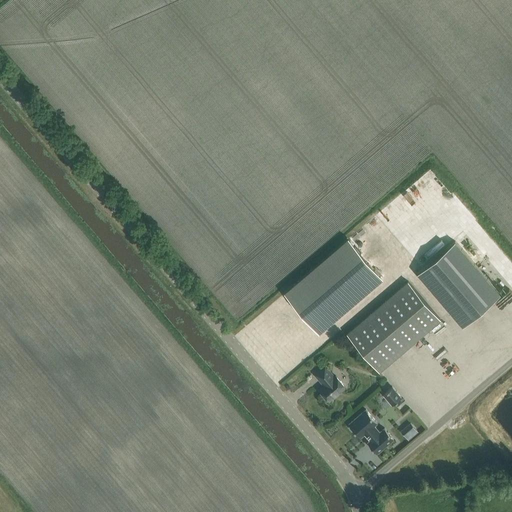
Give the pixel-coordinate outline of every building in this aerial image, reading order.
[(348,240),(287,293),(319,331),(381,278),(348,240)] [(501,294),(455,241),(417,273),(463,327),(501,294)] [(440,320),(408,282),(347,334),(379,372),(440,320)] [(486,331),(491,327),(483,317),(478,321),(486,331)] [(428,338),(440,328),(437,325),(425,334),(428,338)] [(281,367),(271,375),(280,388),(291,380),(281,367)] [(333,378),(324,367),(314,375),(324,386),(319,390),(328,401),(344,388),(335,377),(333,378)] [(401,397),(392,387),(384,394),(393,405),(401,397)] [(377,423),(366,409),(350,424),(351,425),(351,428),(354,431),(356,431),(361,437),(366,433),(372,440),(368,443),(377,453),(394,439),(384,428),(380,432),(374,425),(377,423)]
